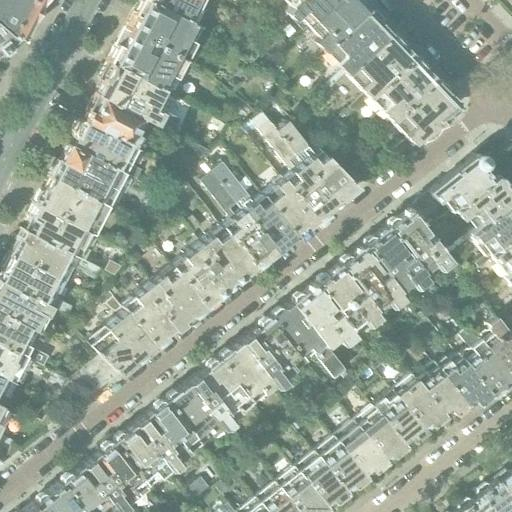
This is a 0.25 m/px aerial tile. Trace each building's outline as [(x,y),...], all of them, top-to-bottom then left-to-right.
[(28,20),(38,0),(37,0),(0,0),(0,24),(16,38),(18,39),(18,38),(19,35),(27,19),(28,20)] [(127,31),(182,59),(199,26),(193,23),(195,20),(154,0),(137,0),(130,14),(134,16),(127,31)] [(196,6),(198,0),(154,0),(195,20),(201,8),(196,6)] [(303,23),(326,0),(290,0),(286,5),(269,28),(274,34),(285,23),(281,20),(287,14),(291,18),(295,15),(303,23)] [(307,62),(321,49),(362,6),(358,2),(357,0),(326,0),(303,23),(313,33),(310,36),(312,38),(305,45),(307,47),(299,55),(307,62)] [(342,72),(384,30),(375,21),(376,15),(369,8),(364,9),(362,6),(321,49),(338,67),(339,68),(324,83),(328,87),(343,73),(342,72)] [(0,50),(16,38),(0,24),(0,58),(3,56),(0,52),(0,50)] [(338,123),(366,96),(406,53),(398,44),(398,39),(391,32),(386,32),(384,30),(342,72),(343,73),(361,92),(334,118),(338,123)] [(182,59),(127,31),(119,46),(115,44),(106,60),(162,90),(165,91),(182,59)] [(372,133),(429,77),(420,67),(420,63),(413,55),(409,56),(406,53),(366,96),(382,114),(384,116),(369,130),(372,133)] [(155,105),(162,90),(106,60),(97,79),(100,81),(93,93),(147,121),(170,133),(175,124),(156,114),(159,108),(155,105)] [(429,77),(372,133),(373,134),(387,120),(405,138),(390,150),(394,154),(408,143),(452,109),(447,103),(451,100),(443,91),(443,86),(436,79),(431,79),(429,77)] [(133,147),(147,121),(93,93),(79,120),(133,147)] [(272,126),(332,202),(352,186),(317,145),(310,150),(282,119),(272,126)] [(133,147),(79,120),(75,121),(69,131),(71,136),(67,144),(121,172),(134,179),(139,169),(126,162),(133,147)] [(332,202),(272,126),(269,122),(258,131),(287,168),(278,175),(312,218),(332,202)] [(199,159),(209,150),(192,141),(189,146),(199,159)] [(47,175),(104,204),(121,172),(67,144),(64,142),(47,175)] [(438,199),(447,209),(493,174),(483,160),(481,162),(481,158),(480,156),(477,154),(474,153),(471,155),(470,157),(469,157),(441,178),(442,179),(426,191),(435,202),(438,199)] [(368,173),(352,155),(341,165),(357,183),(368,173)] [(271,250),(291,234),(258,192),(252,197),(222,160),(208,171),(271,250)] [(271,250),(208,171),(202,163),(199,165),(205,173),(198,179),(227,217),(218,225),(250,266),(271,250)] [(464,216),(472,227),(511,196),(511,188),(507,183),(500,182),(494,173),(493,174),(447,209),(448,210),(451,208),(461,218),(464,216)] [(47,175),(31,204),(87,233),(89,234),(104,204),(47,175)] [(291,234),(312,218),(278,175),(258,192),(291,234)] [(482,254),(511,231),(511,196),(472,227),(468,231),(450,244),(453,249),(471,235),(475,241),(473,243),(482,254)] [(28,221),(23,230),(96,267),(99,261),(97,257),(79,247),(87,233),(31,204),(25,216),(28,221)] [(383,225),(423,276),(432,268),(441,269),(450,262),(441,251),(432,239),(424,229),(413,215),(406,207),(393,217),(390,218),(386,222),(384,225),(383,225)] [(198,226),(191,215),(184,220),(192,231),(198,226)] [(221,289),(250,266),(218,225),(201,238),(217,257),(204,267),(221,289)] [(426,279),(423,276),(383,225),(370,236),(367,237),(362,240),(360,244),(359,244),(395,290),(405,283),(408,286),(416,287),(426,279)] [(96,267),(23,230),(19,228),(7,252),(62,280),(69,265),(68,265),(71,260),(72,261),(74,262),(72,265),(94,276),(98,268),(96,267)] [(490,257),(504,274),(511,267),(511,231),(482,254),(472,262),(477,268),(490,257)] [(432,239),(441,251),(447,245),(439,234),(432,239)] [(201,305),(221,289),(204,267),(217,257),(201,238),(169,264),(201,305)] [(395,290),(359,244),(346,254),(343,256),(338,259),(336,263),(371,309),(381,301),(384,305),(393,305),(401,298),(395,290)] [(62,280),(7,252),(0,264),(0,281),(48,306),(62,280)] [(377,317),(371,309),(336,263),(322,273),(319,274),(314,278),(312,281),(347,328),(357,320),(360,324),(368,324),(377,317)] [(171,328),(201,305),(169,264),(150,279),(165,298),(155,307),(171,328)] [(504,281),(511,291),(511,267),(504,274),(488,286),(492,291),(504,281)] [(151,344),(171,328),(155,307),(165,298),(150,279),(119,304),(122,308),(151,344)] [(48,306),(0,281),(0,313),(35,331),(48,306)] [(347,328),(312,281),(298,292),(295,293),(290,297),(288,300),(287,301),(319,342),(323,347),(333,339),(336,342),(345,343),(353,336),(347,328)] [(113,297),(109,292),(99,300),(101,302),(109,300),(113,297)] [(66,314),(70,306),(58,300),(54,308),(66,314)] [(312,348),(319,342),(287,301),(280,306),(279,306),(267,315),(300,357),(308,351),(330,377),(336,371),(344,381),(348,378),(325,349),(318,354),(312,348)] [(115,373),(151,344),(122,308),(106,321),(108,324),(100,329),(98,327),(87,336),(101,355),(115,373)] [(511,341),(488,311),(484,314),(487,319),(483,323),(486,328),(482,328),(478,331),(477,338),(508,378),(510,377),(511,376),(511,341)] [(26,346),(35,331),(0,313),(0,344),(23,356),(41,365),(45,356),(26,346)] [(300,357),(267,315),(246,332),(263,355),(253,364),(266,382),(268,385),(281,375),(280,373),(300,357)] [(502,383),(508,378),(477,338),(475,340),(467,330),(464,330),(463,331),(461,328),(455,334),(465,348),(460,352),(459,356),(489,395),(503,384),(502,383)] [(246,398),(266,382),(253,364),(263,355),(246,332),(214,357),(246,398)] [(392,353),(408,339),(403,333),(387,347),(392,353)] [(23,356),(0,344),(0,373),(10,379),(23,356)] [(489,395),(459,356),(454,350),(445,357),(442,354),(433,361),(431,359),(430,360),(464,404),(470,400),(473,403),(478,404),(489,395)] [(115,373),(101,355),(86,366),(102,383),(115,373)] [(246,398),(214,357),(192,374),(210,397),(200,405),(220,432),(221,431),(218,426),(231,416),(228,412),(246,398)] [(464,404),(430,360),(421,367),(418,364),(407,372),(440,414),(445,409),(448,413),(454,413),(464,404)] [(102,383),(86,366),(70,379),(68,378),(67,380),(91,392),(102,383)] [(439,414),(440,414),(407,372),(387,388),(420,429),(426,425),(431,426),(438,420),(439,414)] [(10,379),(0,373),(0,397),(9,380),(10,381),(10,379)] [(211,439),(220,432),(200,405),(210,397),(192,374),(161,399),(193,440),(204,431),(211,439)] [(354,377),(349,381),(356,390),(361,386),(354,377)] [(78,402),(91,392),(67,380),(61,391),(78,402)] [(420,429),(387,388),(368,403),(400,445),(406,440),(411,442),(419,435),(420,429)] [(193,440),(161,399),(140,415),(158,438),(147,447),(161,465),(164,469),(177,460),(173,455),(193,440)] [(399,451),(400,445),(368,403),(348,419),(381,460),(387,455),(392,457),(399,451)] [(141,481),(161,465),(147,447),(158,438),(140,415),(109,439),(141,481)] [(381,460),(348,419),(329,434),(362,476),(362,475),(367,471),(373,472),(380,466),(381,460)] [(223,435),(230,444),(235,440),(227,431),(223,435)] [(0,440),(9,445),(11,441),(0,434),(0,440)] [(362,476),(329,434),(309,449),(342,491),(348,486),(353,487),(361,481),(362,476)] [(230,444),(223,435),(219,438),(226,447),(229,444),(230,444)] [(123,494),(141,481),(109,439),(88,456),(106,479),(95,488),(110,507),(113,510),(126,499),(123,494)] [(18,449),(9,445),(0,440),(0,441),(3,443),(0,448),(0,450),(10,456),(18,449)] [(341,496),(342,491),(309,449),(289,465),(323,506),(329,501),(334,502),(341,496)] [(81,511),(104,511),(110,507),(95,488),(106,479),(88,456),(57,480),(81,511)] [(239,463),(231,469),(238,478),(243,474),(244,468),(239,463)] [(321,511),(322,511),(323,506),(289,465),(270,480),(295,511),(321,511)] [(511,466),(507,471),(507,470),(502,469),(491,478),(492,479),(511,503),(511,466)] [(227,489),(218,479),(210,486),(219,495),(227,489)] [(511,511),(511,503),(492,479),(486,483),(481,483),(474,489),(473,493),(473,494),(488,511),(511,511)] [(81,511),(57,480),(31,500),(40,511),(81,511)] [(295,511),(270,480),(251,495),(264,511),(295,511)] [(488,511),(473,494),(468,498),(467,498),(462,498),(455,503),(454,508),(454,509),(457,511),(488,511)] [(264,511),(251,495),(232,510),(233,511),(264,511)] [(40,511),(31,500),(16,511),(40,511)]
